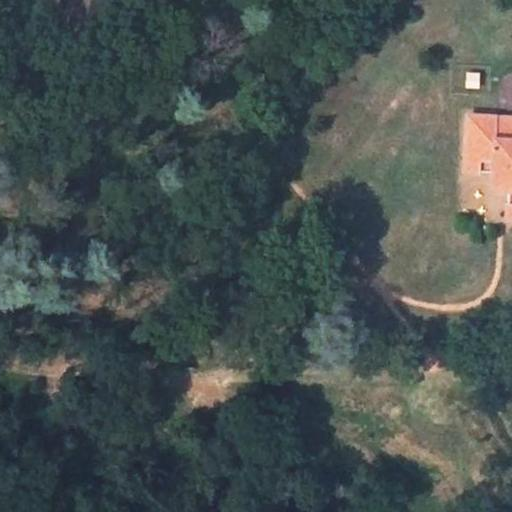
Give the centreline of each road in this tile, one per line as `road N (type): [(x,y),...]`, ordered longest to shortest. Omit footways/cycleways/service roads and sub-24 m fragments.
road 1 (track): [(0,358),(39,369),(416,382),(511,373)]
road 2 (track): [(151,371),(322,426),(388,473),(417,511)]
